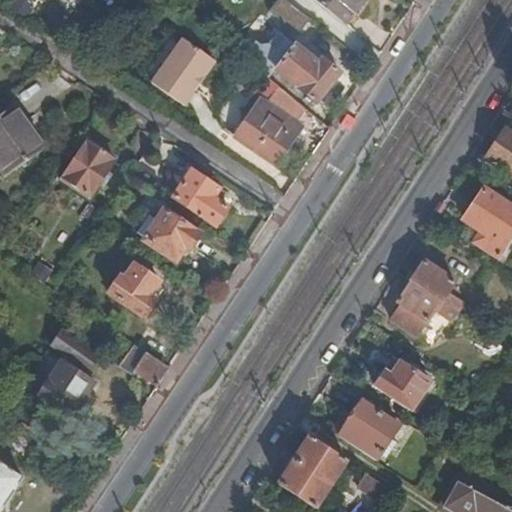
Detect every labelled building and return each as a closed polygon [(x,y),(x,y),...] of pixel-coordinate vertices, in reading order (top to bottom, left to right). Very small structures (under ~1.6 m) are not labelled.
[(311,0),(343,26),(363,0),(311,0)] [(363,0),(343,26),(348,30),(372,0),(363,0)] [(255,41),(248,49),(315,104),(339,75),(321,60),(318,64),(278,32),(268,44),(260,45),(255,41)] [(216,64),(183,41),(152,84),(185,107),(216,64)] [(303,109),(276,87),(265,105),(259,101),(257,102),(251,102),(243,113),(244,123),(234,137),(272,164),(298,126),(293,123),(303,109)] [(12,107),(0,116),(0,170),(5,177),(42,149),(12,107)] [(511,135),(504,131),(485,160),(511,177),(511,135)] [(106,154),(86,141),(60,179),(89,198),(114,161),(106,155),(106,154)] [(219,189),(191,170),(173,198),(215,227),(218,222),(220,223),(227,213),(225,212),(227,207),(214,198),(219,189)] [(511,241),(511,207),(484,189),(464,220),(488,236),(481,247),(500,260),(511,241)] [(200,233),(165,210),(143,241),(175,262),(184,248),(188,251),(200,233)] [(424,262),(410,283),(455,312),(462,301),(450,293),(456,282),(424,262)] [(160,284),(134,266),(125,280),(119,277),(108,294),(143,318),(155,301),(150,297),(160,284)] [(455,312),(410,283),(396,304),(400,306),(391,320),(418,337),(434,313),(448,323),(455,312)] [(418,337),(432,347),(448,323),(434,313),(418,337)] [(65,358),(38,398),(75,423),(87,405),(83,402),(95,384),(85,377),(88,373),(90,374),(100,357),(61,331),(50,349),(65,358)] [(106,353),(120,363),(132,344),(118,334),(106,353)] [(134,372),(156,387),(169,368),(133,345),(132,344),(120,363),(117,368),(131,377),(134,372)] [(24,388),(38,398),(65,358),(50,349),(24,388)] [(429,380),(393,356),(374,386),(410,410),(429,380)] [(511,387),(503,392),(503,401),(511,406),(511,404),(511,387)] [(360,401),(337,436),(375,461),(398,426),(360,401)] [(345,458),(309,435),(278,484),(314,507),(345,458)] [(23,480),(0,464),(0,511),(1,511),(7,504),(11,507),(15,501),(11,498),(23,480)] [(358,481),(385,498),(391,488),(365,471),(358,481)] [(506,511),(499,507),(505,497),(464,471),(442,505),(452,511),(506,511)] [(511,511),(511,501),(505,497),(499,507),(506,511),(511,511)]
